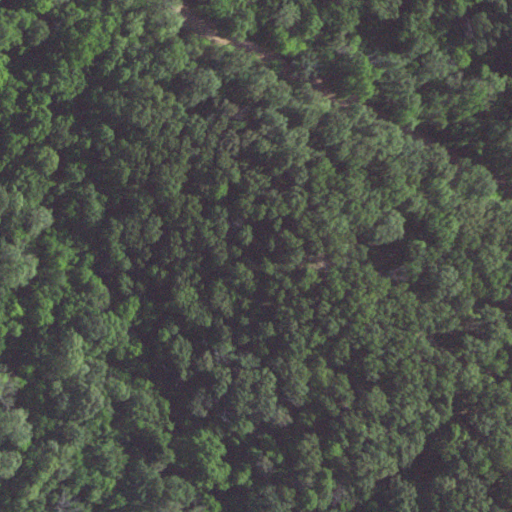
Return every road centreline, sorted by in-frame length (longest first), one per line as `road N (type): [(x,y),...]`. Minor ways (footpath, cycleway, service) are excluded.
road 1 (residential): [(116,0),(0,177),(32,298),(14,434),(0,464)]
road 2 (residential): [(511,186),(179,0)]
